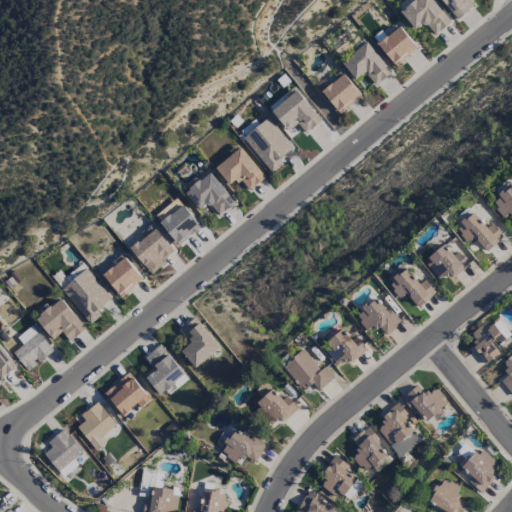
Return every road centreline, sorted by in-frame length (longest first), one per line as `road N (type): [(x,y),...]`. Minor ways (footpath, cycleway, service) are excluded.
road 1 (residential): [(17,448),(27,429),(229,251),(511,16)]
road 2 (residential): [(511,276),(310,444),(266,511)]
road 3 (residential): [(431,341),(511,442)]
